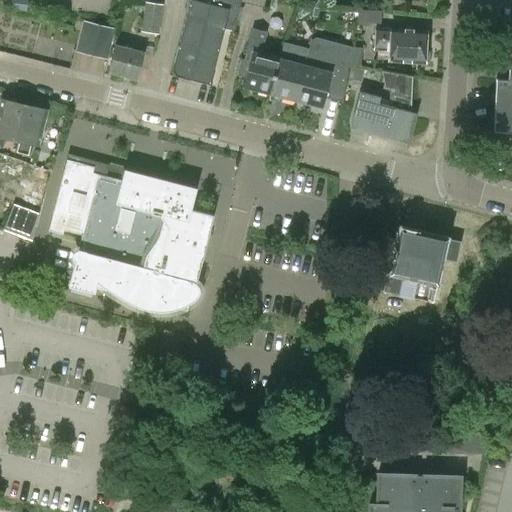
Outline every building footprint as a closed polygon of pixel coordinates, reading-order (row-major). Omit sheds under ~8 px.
[(175,76),(210,85),(211,81),(210,81),(223,29),(232,31),(240,2),(264,8),(265,0),(189,0),(171,69),(175,76)] [(157,34),(162,5),(147,3),(142,32),(157,34)] [(381,25),(382,12),(358,11),(357,26),(369,27),(370,24),(381,25)] [(82,21),(76,50),(109,58),(111,45),(115,28),(82,21)] [(242,87),(269,94),(278,59),(261,55),(267,32),(252,28),(244,59),(241,59),(236,76),(245,78),(242,87)] [(425,48),(426,31),(375,28),(374,50),(389,51),(389,62),(424,64),(425,58),(428,57),(428,49),(425,48)] [(495,57),(503,57),(503,68),(507,68),(506,80),(494,79),(490,132),(511,133),(511,29),(505,29),(504,40),(497,39),(495,57)] [(316,38),(312,41),(296,101),(323,108),(326,96),(342,100),(351,47),(316,38)] [(278,59),(269,94),(296,101),(312,41),(310,42),(308,49),(284,43),(280,59),(278,59)] [(137,80),(144,53),(115,46),(109,72),(137,80)] [(364,69),(350,66),(347,80),(362,82),(364,69)] [(408,143),(415,116),(410,115),(412,78),(383,73),(385,88),(391,88),(390,109),(376,105),(378,99),(360,94),(351,128),(408,143)] [(4,137),(12,139),(20,105),(1,100),(0,106),(0,146),(2,147),(4,137)] [(38,146),(47,111),(20,105),(12,139),(20,141),(17,151),(28,154),(31,144),(38,146)] [(95,287),(107,290),(112,293),(122,299),(134,305),(141,308),(148,310),(155,311),(162,311),(169,310),(176,309),(177,308),(186,311),(188,304),(189,303),(193,300),(197,297),(199,292),(199,287),(195,282),(196,278),(212,217),(190,211),(196,190),(124,171),(122,181),(92,173),(94,167),(66,160),(48,230),(62,234),(63,230),(82,235),(78,250),(74,251),(71,255),(72,259),(75,263),(68,286),(93,292),(95,287)] [(384,291),(416,298),(432,302),(436,286),(442,259),(455,262),(459,243),(447,240),(447,238),(400,227),(390,274),(388,274),(384,291)] [(179,356),(184,335),(161,329),(160,336),(155,355),(150,375),(173,380),(179,356)] [(485,454),(490,433),(446,432),(446,453),(485,454)] [(461,477),(378,474),(377,505),(370,505),(369,511),(452,511),(453,510),(460,510),(461,477)] [(151,497),(147,511),(171,511),(174,504),(151,497)]
